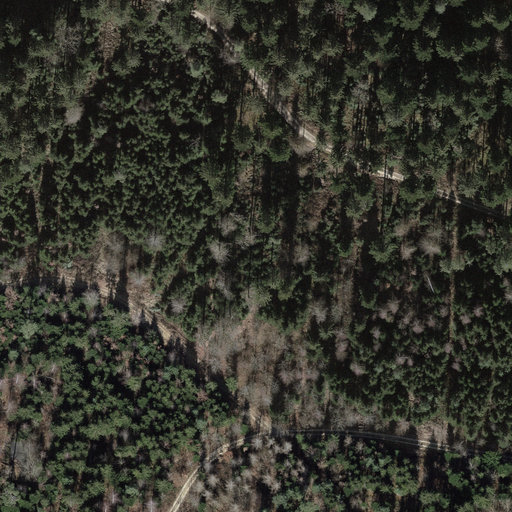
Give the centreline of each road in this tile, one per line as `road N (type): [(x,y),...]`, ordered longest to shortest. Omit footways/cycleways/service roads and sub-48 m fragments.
road 1 (track): [(163,0),(218,25),(292,131),(361,167),(511,215)]
road 2 (track): [(182,511),(218,455),(286,433),(511,463)]
road 3 (track): [(0,286),(46,277),(94,282),(131,299),(268,437)]
